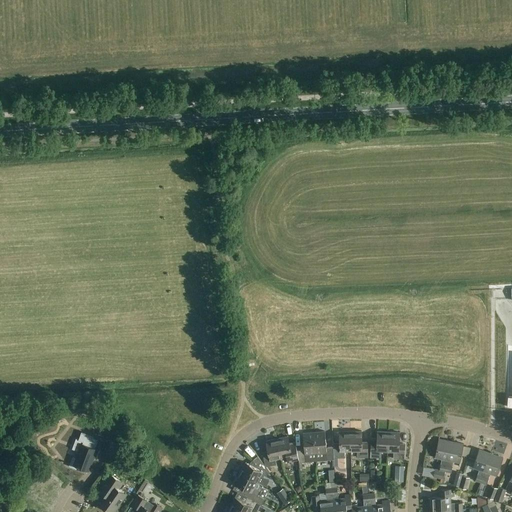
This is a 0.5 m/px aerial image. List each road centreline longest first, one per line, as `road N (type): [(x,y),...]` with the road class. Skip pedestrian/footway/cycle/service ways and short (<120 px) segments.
road 1 (primary): [(511,102),(0,131)]
road 2 (residential): [(205,511),(235,441),(253,424),(327,412),(421,418)]
